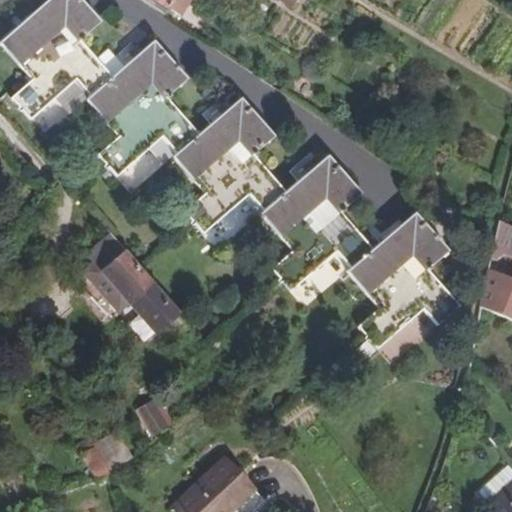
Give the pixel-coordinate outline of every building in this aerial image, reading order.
[(80,0),(50,0),(45,4),(0,43),(0,45),(32,82),(12,101),(31,123),(56,102),(69,117),(85,104),(117,142),(96,160),(116,183),(162,144),(175,160),(172,163),(204,200),(184,218),(203,240),(249,201),(263,216),(259,220),(292,258),(272,275),(291,297),(335,259),(350,274),(345,278),(380,315),(359,333),(378,356),(423,317),(435,332),(455,314),(421,277),(443,258),(410,220),(368,254),(336,218),(358,198),(325,161),(285,196),(251,158),(272,140),(240,103),(199,137),(166,100),(187,81),(154,44),(126,69),(111,52),(98,63),(79,42),(101,24),(80,0)] [(184,14),(191,0),(155,0),(170,10),(172,7),(184,14)] [(282,0),(298,9),(302,0),(282,0)] [(44,139),(69,117),(56,102),(31,123),(44,139)] [(184,316),(115,238),(91,259),(99,268),(89,277),(122,316),(133,307),(158,336),(184,316)] [(510,262),(511,256),(511,241),(503,238),(496,257),(510,262)] [(511,280),(506,278),(489,271),(482,306),(511,318),(511,280)] [(155,401),(131,413),(148,441),(169,429),(155,401)] [(330,413),(326,402),(315,408),(319,418),(330,413)] [(96,448),(115,477),(135,461),(118,432),(94,445),(96,448)] [(82,455),(96,448),(94,445),(90,438),(76,445),(82,455)] [(82,455),(99,482),(111,480),(115,477),(96,448),(82,455)] [(260,511),(267,506),(230,464),(176,510),(177,511),(260,511)] [(511,480),(511,466),(479,496),(486,503),(511,480)] [(511,511),(511,480),(486,503),(493,511),(511,511)]
